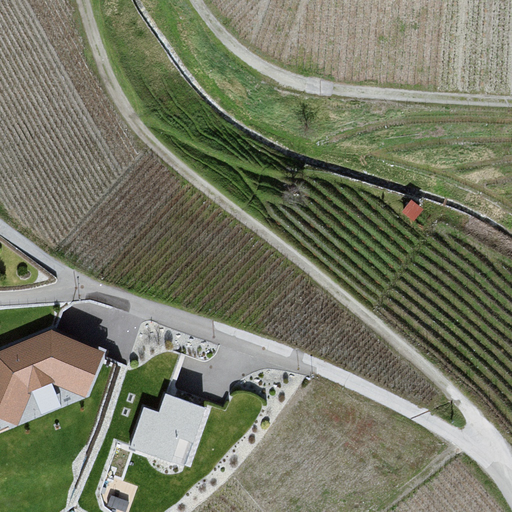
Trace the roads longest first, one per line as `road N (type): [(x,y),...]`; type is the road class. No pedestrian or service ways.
road 1 (track): [(490,459),(470,409),(122,119),(79,0)]
road 2 (track): [(189,0),(213,37),(269,77),(314,92),(511,108)]
road 3 (residential): [(0,233),(75,295),(0,300)]
